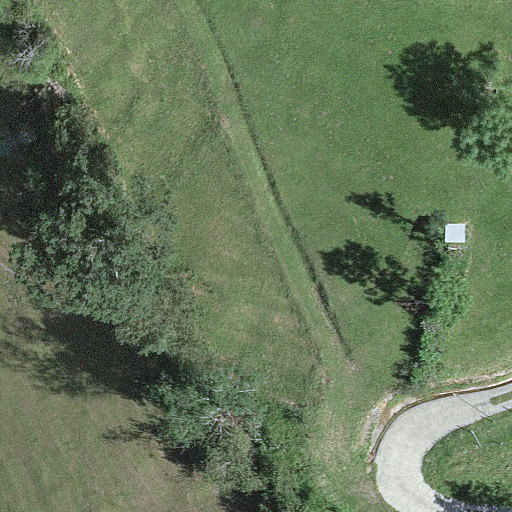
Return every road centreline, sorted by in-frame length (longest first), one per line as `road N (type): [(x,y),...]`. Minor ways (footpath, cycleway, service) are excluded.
road 1 (track): [(184,0),(339,361),(408,444)]
road 2 (track): [(451,511),(411,490),(401,468),(408,444),(511,395)]
